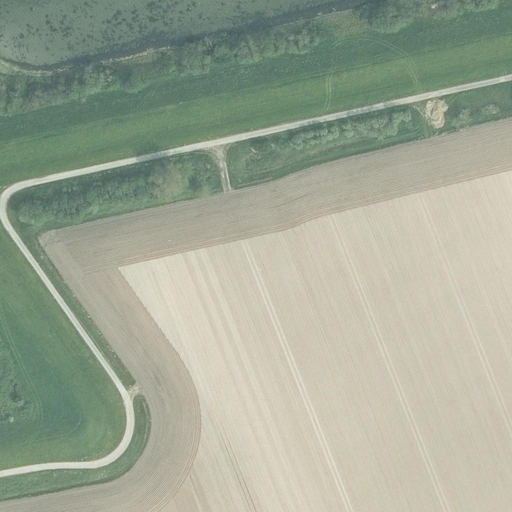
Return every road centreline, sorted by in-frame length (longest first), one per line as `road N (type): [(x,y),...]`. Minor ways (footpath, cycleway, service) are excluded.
road 1 (unclassified): [(511,77),(13,186),(0,205)]
road 2 (unclassified): [(0,209),(126,397),(130,416),(126,442),(100,463),(0,473)]
